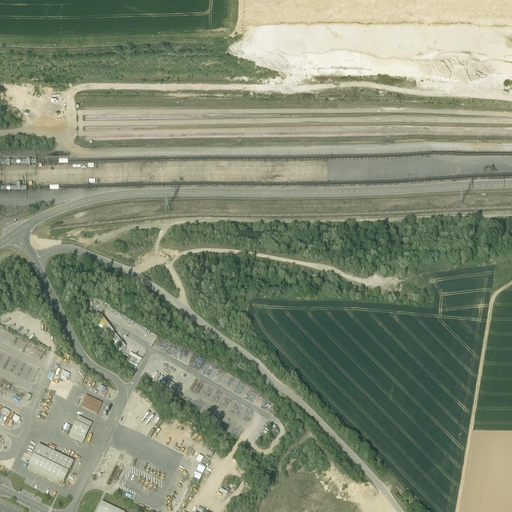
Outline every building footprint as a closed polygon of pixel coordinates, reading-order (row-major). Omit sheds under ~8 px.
[(67,176),(67,163),(8,165),(7,167),(12,169),(12,175),(15,170),(25,169),(25,171),(27,172),(34,172),(34,174),(40,174),(40,176),(46,176),(49,177),(49,178),(50,178),(55,178),(55,179),(60,179),(60,182),(57,182),(61,184),(65,184),(66,181),(65,181),(67,176)] [(118,338),(100,316),(95,321),(113,343),(118,338)] [(126,361),(135,365),(138,360),(129,355),(126,361)] [(80,407),(97,414),(101,402),(84,395),(80,407)] [(0,413),(5,416),(8,410),(1,407),(0,410),(0,413)] [(82,443),(91,422),(76,416),(67,437),(82,443)] [(74,462),(38,446),(33,458),(69,474),(74,462)] [(200,463),(203,457),(198,455),(195,461),(200,463)] [(69,474),(33,458),(27,470),(63,487),(69,474)] [(119,511),(102,503),(98,511),(119,511)]
